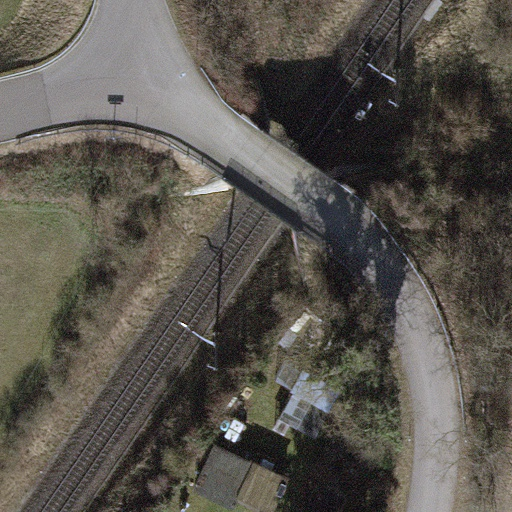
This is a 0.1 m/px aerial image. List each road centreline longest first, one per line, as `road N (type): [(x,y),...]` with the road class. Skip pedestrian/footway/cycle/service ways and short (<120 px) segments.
road 1 (unclassified): [(145,68),(324,207),(392,276),(437,374),(428,511)]
road 2 (residential): [(0,102),(145,68)]
